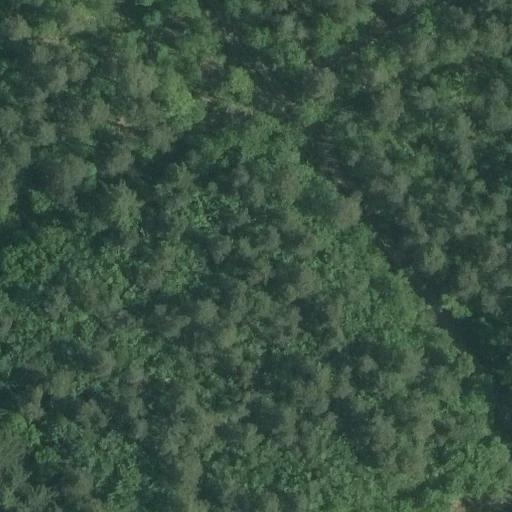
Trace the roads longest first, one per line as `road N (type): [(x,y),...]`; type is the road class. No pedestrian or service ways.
road 1 (track): [(279,92),(511,424)]
road 2 (track): [(443,0),(279,92)]
